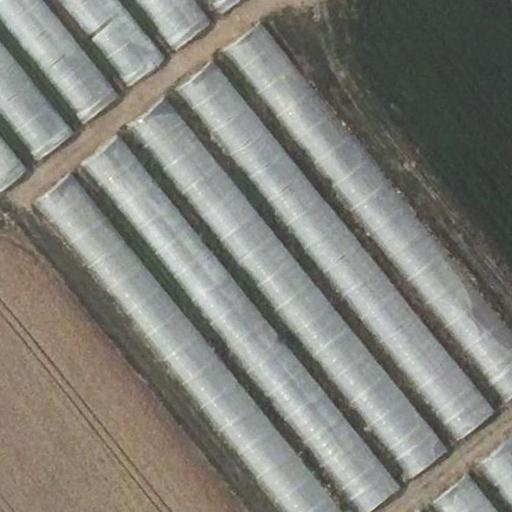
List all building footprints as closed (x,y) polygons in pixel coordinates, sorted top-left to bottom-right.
[(44,0),(0,0),(0,19),(84,124),(120,94),(44,0)] [(119,0),(58,0),(128,87),(166,57),(119,0)] [(194,0),(134,0),(175,50),(211,21),(194,0)] [(208,0),(219,13),(235,0),(208,0)] [(511,332),(261,20),(223,50),(506,403),(511,397),(511,332)] [(0,37),(0,113),(38,160),(75,130),(0,37)] [(213,59),(175,89),(457,441),(496,411),(213,59)] [(166,97),(127,126),(411,479),(449,449),(166,97)] [(0,134),(0,189),(27,168),(0,134)] [(119,135),(80,165),(360,511),(370,511),(403,487),(119,135)] [(343,511),(71,174),(32,203),(280,511),(343,511)] [(511,508),(511,435),(476,465),(511,508)] [(437,511),(497,511),(467,473),(430,503),(437,511)]
